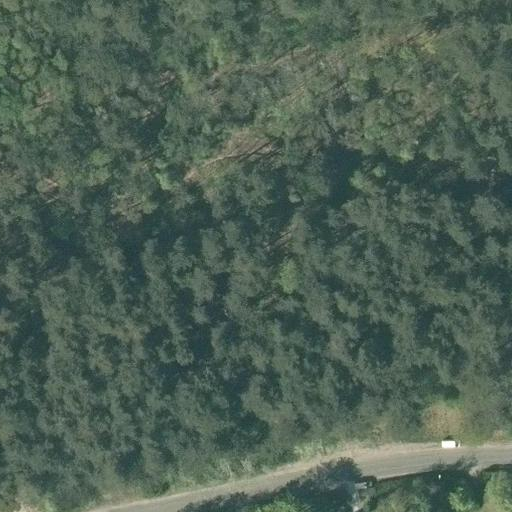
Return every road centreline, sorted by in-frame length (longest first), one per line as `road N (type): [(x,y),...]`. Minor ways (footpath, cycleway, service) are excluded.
road 1 (unknown): [(386,0),(370,50),(0,260)]
road 2 (tertiary): [(180,511),(354,471),(511,455)]
